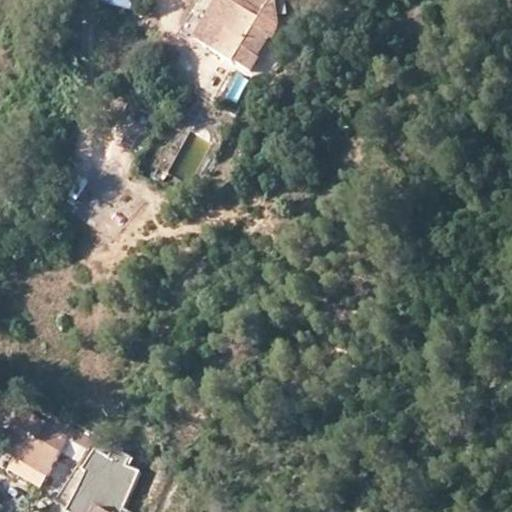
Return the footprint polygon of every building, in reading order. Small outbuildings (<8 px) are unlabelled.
[(233,0),(232,2),(228,0),(215,0),(194,37),(249,68),(269,32),(273,35),(279,22),(278,0),(233,0)] [(291,0),(278,0),(279,22),(292,22),(291,0)] [(104,159),(122,168),(140,129),(121,121),(104,159)] [(89,209),(93,191),(73,186),(69,205),(89,209)] [(13,453),(35,466),(46,472),(65,438),(85,449),(92,436),(47,412),(42,422),(22,411),(1,447),(13,453)] [(84,472),(89,475),(70,511),(124,511),(140,472),(128,468),(132,457),(118,451),(110,460),(98,451),(84,472)] [(25,483),(35,466),(13,453),(3,471),(25,483)] [(46,472),(35,466),(25,483),(36,490),(46,472)]
